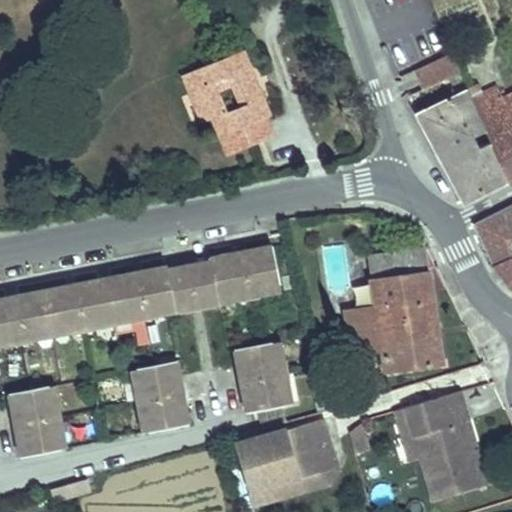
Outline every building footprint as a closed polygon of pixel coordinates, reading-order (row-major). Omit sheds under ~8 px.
[(235,50),(180,77),(197,115),(205,111),(209,121),(226,159),(269,138),(260,120),(264,118),(235,50)] [(460,93),(418,111),(437,150),(466,136),(472,147),(442,161),(464,204),(510,180),(466,90),(449,55),(443,58),(451,76),(460,93)] [(443,58),(414,70),(423,89),(451,76),(443,58)] [(480,84),(466,90),(510,180),(511,179),(511,105),(511,106),(506,96),(500,85),(485,92),(480,84)] [(205,111),(197,115),(201,124),(209,121),(205,111)] [(466,136),(437,150),(442,161),(472,147),(466,136)] [(511,203),(476,221),(496,266),(511,259),(511,203)] [(210,262),(205,263),(213,305),(219,304),(217,294),(236,291),(238,301),(261,296),(260,286),(281,282),(275,245),(249,250),(250,259),(235,261),(234,253),(210,257),(210,262)] [(376,294),(377,308),(385,352),(388,374),(444,366),(429,270),(425,248),(371,255),(374,279),(366,281),(368,295),(376,294)] [(249,250),(234,253),(235,261),(250,259),(249,250)] [(511,259),(496,266),(511,284),(511,259)] [(213,305),(205,263),(196,264),(203,307),(213,305)] [(196,264),(183,267),(191,310),(203,307),(196,264)] [(168,270),(167,265),(144,270),(145,278),(137,280),(136,271),(112,276),(114,284),(101,287),(99,278),(77,282),(78,291),(69,292),(67,284),(18,294),(19,302),(7,304),(6,296),(0,297),(0,335),(8,333),(10,344),(32,340),(30,329),(51,326),(70,322),(72,332),(94,328),(92,318),(112,314),(131,310),(133,320),(154,317),(152,306),(173,302),(175,312),(191,310),(183,267),(168,270)] [(145,278),(144,270),(136,271),(137,280),(145,278)] [(112,276),(99,278),(101,287),(114,284),(112,276)] [(77,282),(67,284),(69,292),(78,291),(77,282)] [(260,286),(261,296),(284,292),(281,282),(260,286)] [(217,294),(219,304),(238,301),(236,291),(217,294)] [(18,294),(6,296),(7,304),(19,302),(18,294)] [(152,306),(154,317),(175,312),(173,302),(152,306)] [(385,352),(377,308),(348,313),(354,357),(385,352)] [(112,314),(113,324),(133,320),(131,310),(112,314)] [(92,318),(94,328),(113,324),(112,314),(92,318)] [(51,326),(52,336),(72,332),(70,322),(51,326)] [(30,329),(32,340),(52,336),(51,326),(30,329)] [(0,335),(0,345),(10,344),(8,333),(0,335)] [(284,339),(272,341),(275,362),(288,360),(284,339)] [(237,348),(241,373),(251,371),(253,383),(244,384),(248,409),(284,403),(280,383),(292,381),(288,360),(275,362),(272,341),(237,348)] [(144,398),(151,428),(188,421),(186,407),(184,398),(181,383),(180,375),(177,360),(138,367),(144,398)] [(131,368),(137,400),(144,398),(138,367),(131,368)] [(251,371),(241,373),(244,384),(253,383),(251,371)] [(280,383),(284,403),(296,400),(292,381),(280,383)] [(57,383),(49,385),(56,415),(62,413),(57,383)] [(56,415),(49,385),(11,392),(14,408),(15,416),(18,431),(20,440),(22,453),(61,445),(56,415)] [(399,409),(402,422),(412,419),(423,460),(434,499),(491,484),(481,448),(473,450),(466,422),(471,421),(463,391),(399,409)] [(144,398),(137,400),(142,429),(151,428),(144,398)] [(56,415),(61,445),(69,444),(62,413),(56,415)] [(335,416),(326,418),(340,466),(349,464),(335,416)] [(369,417),(352,430),(358,451),(377,446),(369,417)] [(326,418),(239,442),(254,491),(340,466),(326,418)] [(412,419),(402,422),(414,462),(423,460),(412,419)] [(471,421),(466,422),(473,450),(481,448),(473,420),(471,421)] [(85,477),(69,481),(70,494),(88,489),(85,477)] [(52,499),(70,494),(69,481),(48,487),(52,499)]
